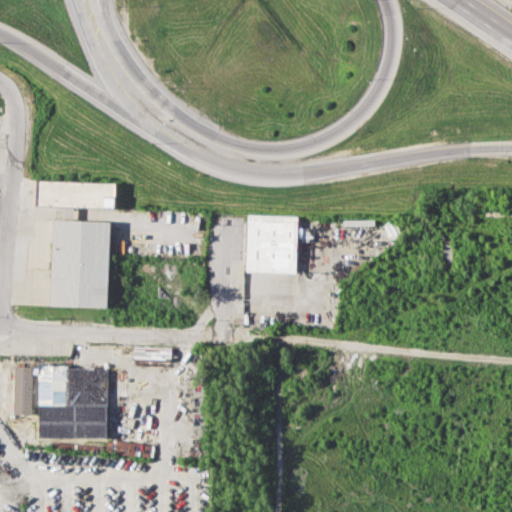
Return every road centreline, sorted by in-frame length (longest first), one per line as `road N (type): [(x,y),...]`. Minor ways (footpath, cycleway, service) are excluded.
road 1 (motorway): [(78,0),(115,91),(163,135),(221,165),(271,174),(511,146)]
road 2 (residential): [(0,327),(511,355)]
road 3 (motorway): [(383,0),(387,65),(361,111),(327,137),(248,148),(216,138),(150,91),(101,8)]
road 4 (residential): [(2,328),(20,131),(19,105),(0,80)]
road 5 (motorway): [(0,30),(115,91)]
